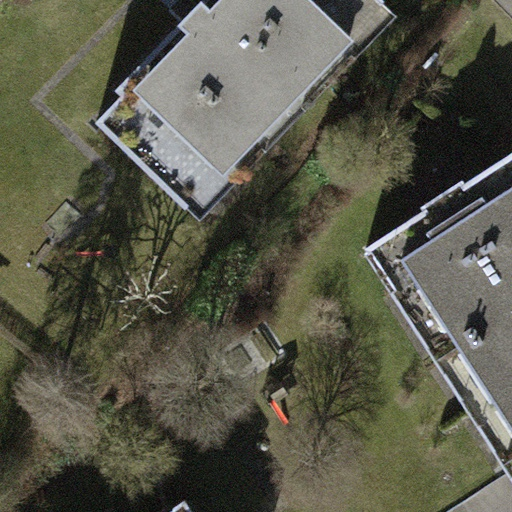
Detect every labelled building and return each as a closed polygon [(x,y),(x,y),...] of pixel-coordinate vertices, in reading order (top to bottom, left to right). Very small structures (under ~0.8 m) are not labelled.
[(0,0),(0,35),(33,0),(0,0)] [(348,13),(333,0),(162,0),(52,121),(160,219),(348,13)] [(511,511),(511,197),(479,145),(316,246),(482,511),(511,511)] [(0,382),(0,430),(24,402),(0,382)] [(253,511),(244,497),(221,511),(253,511)]
